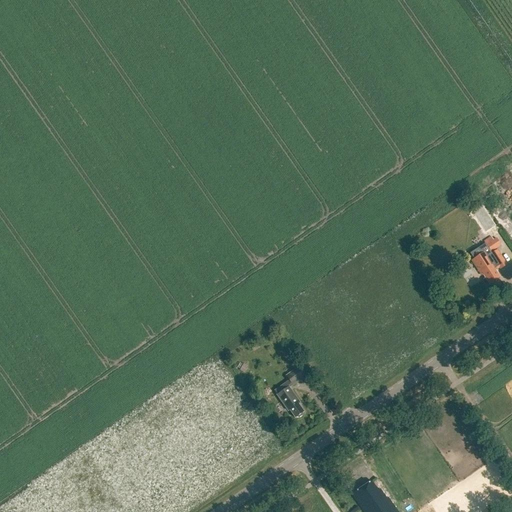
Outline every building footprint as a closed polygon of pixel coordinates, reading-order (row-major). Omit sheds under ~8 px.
[(488,224),(495,236),(502,232),(494,220),(488,224)] [(485,241),(493,253),(503,246),(498,238),(495,241),(492,237),(485,241)] [(485,285),(488,286),(490,284),(490,285),(500,278),(495,271),(499,268),(500,269),(507,265),(497,250),(491,254),(498,265),(493,268),(484,253),(472,261),(481,276),(483,274),(485,278),(483,279),(483,282),(485,285)] [(259,343),(251,348),(253,352),(261,347),(259,343)] [(301,368),(287,379),(289,382),(286,385),(288,388),(306,375),(301,368)] [(282,393),(280,390),(279,391),(280,394),(277,396),(288,411),(290,410),(295,418),(296,418),(299,418),(302,416),(303,413),(298,404),(299,403),(289,388),(282,393)] [(352,495),(363,511),(397,511),(388,498),(387,499),(380,490),(378,491),(372,481),(352,495)]
